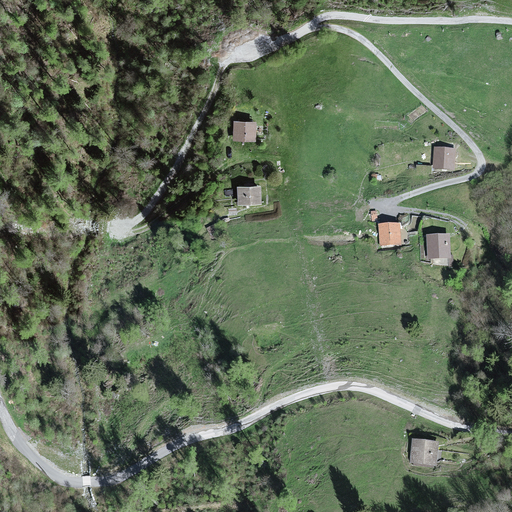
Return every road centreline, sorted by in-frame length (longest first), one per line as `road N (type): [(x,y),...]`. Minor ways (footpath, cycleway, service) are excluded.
road 1 (residential): [(511,430),(458,425),(373,389),(346,386),(173,446),(110,481),(82,481),(39,465),(0,405)]
road 2 (track): [(310,25),(227,61),(166,182),(132,222),(114,230)]
